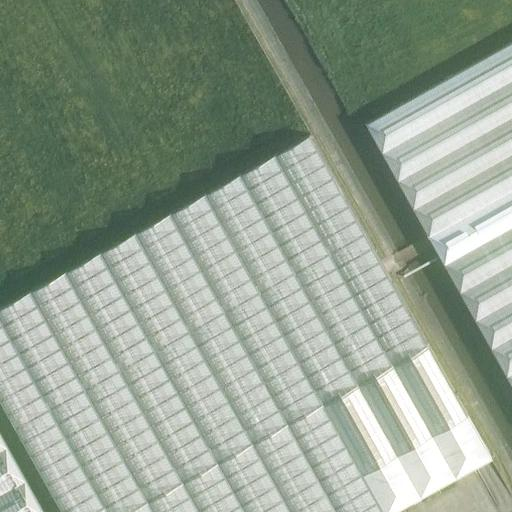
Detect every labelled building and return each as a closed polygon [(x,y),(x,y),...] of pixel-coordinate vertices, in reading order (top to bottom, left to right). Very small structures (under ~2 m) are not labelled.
[(511,40),(365,123),(511,386),(511,40)] [(0,305),(0,402),(61,511),(124,511),(427,343),(310,133),(0,305)] [(428,343),(323,402),(384,511),(392,511),(460,474),(459,472),(471,465),(472,467),(476,465),(475,463),(488,456),(489,458),(491,457),(428,343)] [(384,511),(323,402),(125,511),(384,511)] [(0,511),(44,511),(0,432),(0,511)]
